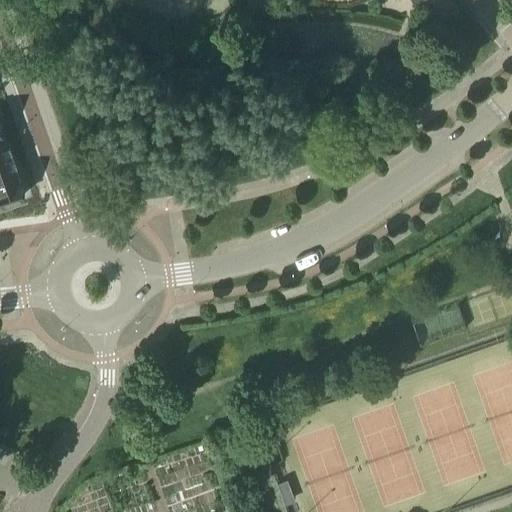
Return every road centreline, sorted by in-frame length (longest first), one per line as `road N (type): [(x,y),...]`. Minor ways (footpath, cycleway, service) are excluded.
road 1 (tertiary): [(131,281),(225,269),(310,239),(396,188),(511,97)]
road 2 (residential): [(80,254),(0,23)]
road 3 (residential): [(99,325),(103,407),(36,511)]
